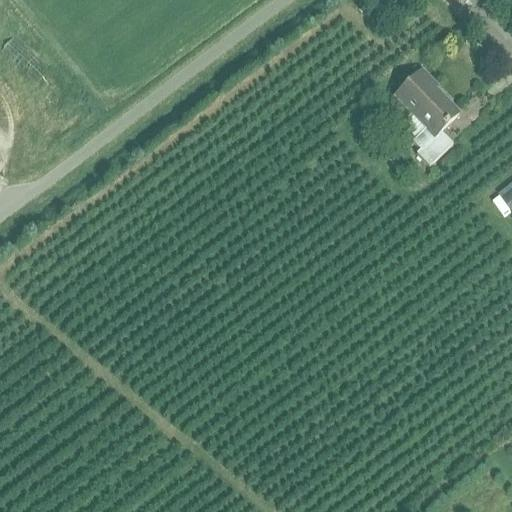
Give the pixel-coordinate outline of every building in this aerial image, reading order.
[(376,18),(383,12),(375,3),(368,9),(376,18)] [(439,135),(458,117),(429,88),(432,85),(421,74),(394,100),(425,131),(411,145),(419,153),(415,157),(428,170),(452,147),(439,135)] [(79,117),(47,81),(28,97),(60,133),(79,117)] [(0,141),(14,133),(9,125),(0,130),(0,141)] [(511,184),(499,189),(510,221),(511,220),(511,184)]
